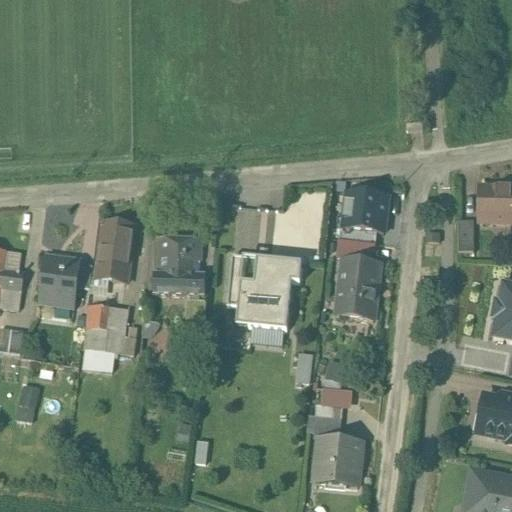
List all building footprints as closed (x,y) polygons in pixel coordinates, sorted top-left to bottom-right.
[(511,189),(497,190),(495,191),(482,191),(480,194),(479,225),(511,225),(511,189)] [(348,196),(344,232),(382,236),(385,199),(348,196)] [(135,221),(104,218),(96,281),(126,285),(135,221)] [(473,223),(457,223),(458,255),(473,255),(473,223)] [(202,242),(155,241),(153,297),(193,298),(193,304),(188,303),(185,333),(193,333),(192,339),(185,338),(183,355),(200,356),(203,333),(201,333),(204,304),(198,304),(198,299),(205,299),(205,278),(200,278),(202,242)] [(370,248),(338,244),(337,257),(368,260),(370,248)] [(5,254),(0,253),(0,291),(22,295),(24,276),(3,273),(5,254)] [(304,265),(233,256),(227,307),(239,309),(237,328),(288,334),(295,284),(302,285),(304,265)] [(80,264),(46,260),(42,286),(77,291),(80,267),(80,264)] [(380,267),(344,263),(337,321),(373,325),(380,267)] [(93,269),(80,267),(77,291),(90,292),(93,269)] [(77,291),(42,286),(39,309),(74,313),(77,291)] [(511,290),(504,288),(500,307),(496,306),(493,322),(497,323),(493,341),(511,345),(511,290)] [(22,295),(0,291),(0,310),(19,314),(22,295)] [(118,357),(123,357),(125,339),(127,324),(110,322),(111,311),(94,309),(89,352),(118,357)] [(128,313),(111,311),(110,322),(127,324),(128,313)] [(24,335),(0,332),(0,331),(0,355),(20,358),(24,335)] [(125,339),(123,357),(138,359),(140,341),(125,339)] [(118,357),(89,352),(87,370),(111,373),(116,374),(118,357)] [(294,384),(308,386),(312,357),(298,355),(294,384)] [(346,367),(330,364),(327,382),(342,385),(346,367)] [(353,394),(323,391),(322,409),(351,411),(353,394)] [(38,398),(24,394),(20,409),(35,413),(38,398)] [(511,400),(504,399),(503,403),(484,399),(481,416),(487,417),(482,438),(508,443),(507,447),(511,448),(511,400)] [(335,411),(317,409),(316,420),(334,422),(335,411)] [(316,420),(309,420),(307,437),(340,439),(341,423),(334,422),(316,420)] [(362,446),(319,442),(314,487),(358,491),(362,446)] [(207,467),(208,443),(196,443),(195,466),(207,467)] [(511,511),(511,482),(472,475),(464,511),(511,511)]
